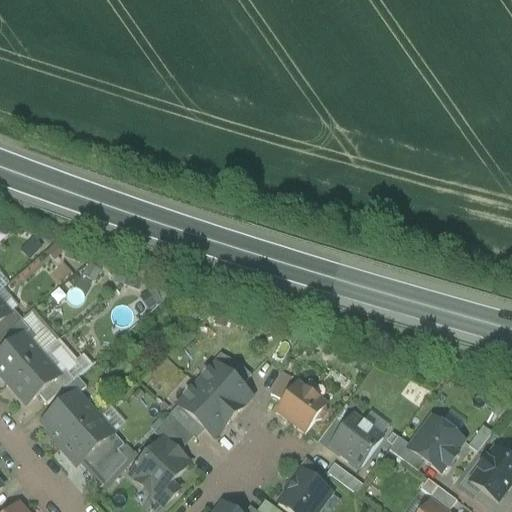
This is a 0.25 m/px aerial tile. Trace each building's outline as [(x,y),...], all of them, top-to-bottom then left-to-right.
[(0,294),(9,287),(0,274),(0,294)] [(0,307),(0,326),(9,318),(0,307)] [(9,318),(0,326),(0,342),(21,324),(22,324),(13,314),(9,318)] [(21,324),(0,342),(0,355),(2,357),(22,339),(23,340),(29,335),(21,324)] [(2,357),(0,358),(0,379),(8,389),(41,360),(23,340),(22,339),(2,357)] [(240,369),(220,359),(212,367),(215,370),(216,369),(240,392),(251,380),(240,369)] [(41,360),(8,389),(26,410),(39,399),(59,381),(59,380),(41,360)] [(240,392),(216,369),(215,370),(197,390),(232,422),(251,402),(240,392)] [(65,375),(59,380),(59,381),(39,399),(46,409),(56,400),(73,385),(65,375)] [(291,383),(281,378),(270,399),(281,404),(291,383)] [(73,385),(56,400),(64,409),(76,398),(77,399),(86,391),(77,382),(73,385)] [(326,409),(297,388),(276,416),(305,438),(315,423),(321,423),(325,417),(324,412),(326,409)] [(232,422),(197,390),(178,410),(204,435),(213,443),(232,422)] [(64,409),(42,428),(61,449),(95,419),(77,399),(76,398),(64,409)] [(204,435),(178,410),(170,419),(170,420),(194,441),(193,441),(196,444),(204,435)] [(95,419),(61,449),(79,469),(84,465),(93,475),(94,476),(118,455),(124,449),(96,418),(95,419)] [(193,441),(170,420),(154,437),(162,445),(163,444),(178,458),(193,441)] [(352,420),(329,451),(360,473),(383,442),(352,420)] [(464,445),(432,422),(411,451),(408,454),(425,466),(440,477),(446,470),(449,472),(458,460),(454,458),(464,445)] [(469,450),(480,454),(488,437),(477,432),(469,450)] [(425,466),(408,454),(411,451),(398,442),(389,455),(418,476),(425,466)] [(178,458),(163,444),(162,445),(130,479),(150,498),(152,497),(165,509),(179,495),(171,488),(185,473),(179,467),(179,459),(178,458)] [(511,465),(494,453),(470,485),(498,505),(511,485),(511,465)] [(118,455),(94,476),(93,475),(90,478),(102,491),(127,465),(118,455)] [(329,480),(306,463),(297,474),(301,477),(302,476),(322,490),(329,480)] [(363,489),(334,468),(327,477),(356,499),(363,489)] [(301,477),(278,509),(281,511),(318,511),(318,509),(329,495),(322,490),(302,476),(301,477)] [(450,511),(456,505),(428,484),(420,494),(444,511),(450,511)]
